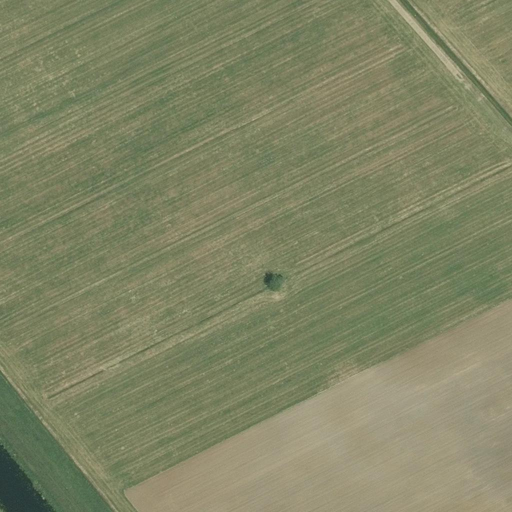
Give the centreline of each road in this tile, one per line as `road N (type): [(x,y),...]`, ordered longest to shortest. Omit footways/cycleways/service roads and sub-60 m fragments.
road 1 (track): [(511,135),(391,0)]
road 2 (track): [(79,511),(0,413)]
